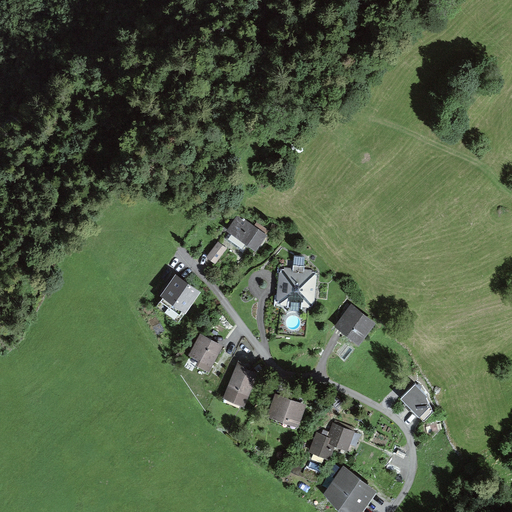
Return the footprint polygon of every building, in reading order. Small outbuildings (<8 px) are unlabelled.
[(269,229),(237,207),(227,223),(257,247),(269,229)] [(316,267),(278,261),(275,300),(314,305),(316,267)] [(202,287),(173,266),(157,287),(185,310),(202,287)] [(373,319),(349,298),(331,319),(355,341),(373,319)] [(221,340),(199,325),(186,351),(208,364),(221,340)] [(255,367),(235,357),(222,395),(243,405),(255,367)] [(432,396),(413,379),(402,392),(420,411),(432,396)] [(303,400),(272,386),(265,409),(295,422),(303,400)] [(356,427),(334,418),(328,431),(315,425),(306,446),(327,455),(334,438),(349,444),(356,427)] [(358,511),(376,486),(343,459),(325,489),(354,511),(358,511)]
